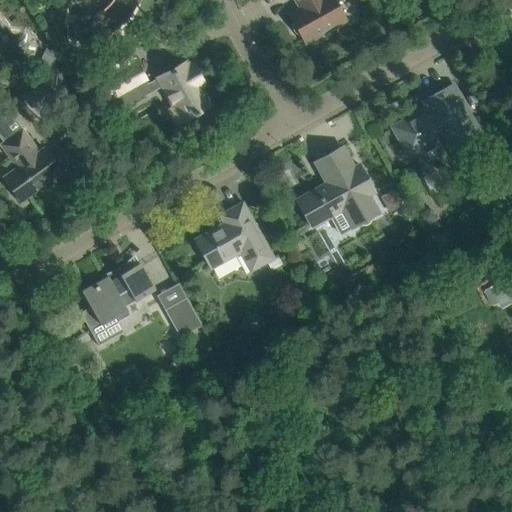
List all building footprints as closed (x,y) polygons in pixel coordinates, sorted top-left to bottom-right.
[(112,0),(111,2),(109,4),(107,6),(105,8),(101,11),(98,13),(95,14),(92,16),(88,17),(84,18),(81,19),(84,30),(91,31),(99,32),(106,32),(108,32),(112,30),(115,29),(118,27),(121,25),(124,22),(127,20),(130,16),(131,14),(133,11),(134,8),(136,5),(137,3),(138,0),(137,0),(112,0)] [(294,0),(296,2),(298,1),(302,7),(289,15),(294,24),(292,26),(292,30),(294,33),(297,35),(299,34),(304,44),(346,21),(334,0),(294,0)] [(46,49),(39,63),(51,68),(57,54),(46,49)] [(128,49),(92,69),(109,100),(137,85),(145,80),(128,49)] [(162,87),(181,122),(211,106),(201,87),(204,85),(192,64),(188,66),(186,62),(147,84),(145,80),(137,85),(144,97),(162,87)] [(443,137),(456,159),(484,143),(452,86),(424,102),(428,109),(393,128),(408,156),(443,137)] [(61,173),(43,148),(38,152),(22,129),(0,145),(13,163),(15,162),(18,167),(3,178),(20,202),(37,191),(40,192),(44,192),(47,190),(49,186),(49,182),(61,173)] [(316,190),(296,201),(311,227),(329,217),(339,235),(351,228),(378,214),(368,196),(374,192),(359,166),(353,169),(341,148),(315,162),(327,184),(325,185),(325,184),(323,184),(324,185),(317,189),(316,188),(315,189),(316,190)] [(380,195),(389,212),(402,205),(393,188),(380,195)] [(211,270),(235,256),(246,275),(273,259),(242,203),(226,212),(230,220),(194,240),(197,245),(195,249),(197,252),(201,253),(211,270)] [(431,206),(419,213),(426,225),(438,218),(431,206)] [(82,318),(90,332),(113,318),(116,323),(130,316),(124,306),(154,291),(139,264),(125,272),(122,266),(123,266),(122,265),(118,268),(112,271),(107,273),(103,275),(103,276),(105,275),(106,278),(82,292),(90,307),(84,310),(84,311),(83,312),(82,313),(82,314),(82,315),(82,316),(82,318)] [(301,281),(298,291),(301,295),(304,296),(309,293),(312,284),(309,279),(306,278),(301,281)] [(185,298),(164,310),(179,338),(201,326),(185,298)]
